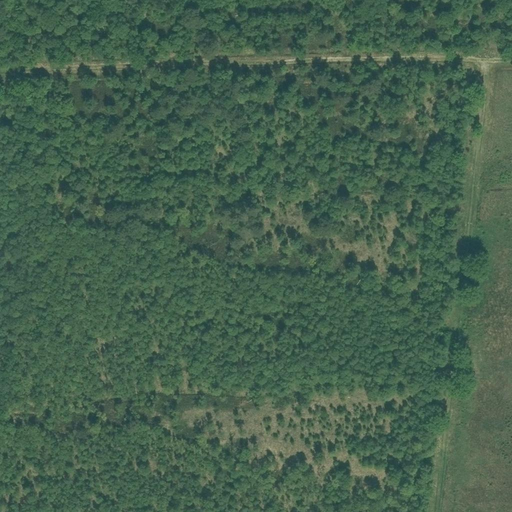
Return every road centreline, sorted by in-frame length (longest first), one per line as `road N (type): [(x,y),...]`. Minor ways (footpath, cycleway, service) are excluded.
road 1 (track): [(0,69),(511,69)]
road 2 (track): [(430,511),(481,71)]
